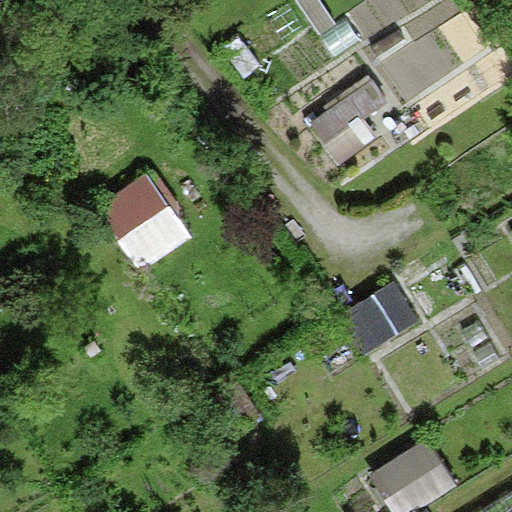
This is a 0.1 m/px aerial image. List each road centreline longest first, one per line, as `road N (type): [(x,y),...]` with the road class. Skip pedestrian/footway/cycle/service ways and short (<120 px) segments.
road 1 (track): [(140,0),(341,256)]
road 2 (track): [(0,68),(113,0)]
